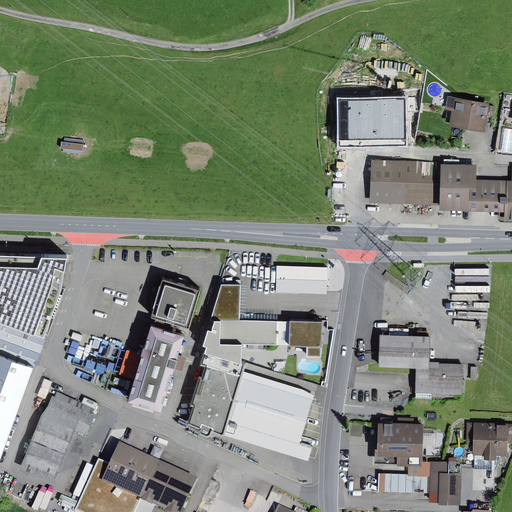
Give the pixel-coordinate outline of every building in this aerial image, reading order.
[(406,99),(339,99),(340,146),(406,146),(406,99)] [(490,106),(454,100),(449,128),(485,135),(490,106)] [(511,185),(473,184),(473,169),(442,167),(442,164),(372,161),(370,203),(440,206),(440,213),(503,216),(503,224),(511,224),(511,185)] [(0,449),(61,287),(66,254),(0,250),(0,449)] [(327,264),(275,263),(275,291),(327,291),(327,264)] [(200,285),(163,273),(152,309),(158,310),(181,318),(189,320),(200,285)] [(242,282),(222,281),(210,317),(220,317),(219,339),(291,341),(292,318),(241,316),(242,282)] [(152,319),(128,394),(161,404),(184,329),(178,327),(181,318),(158,310),(155,320),(152,319)] [(322,317),(292,316),(292,318),(291,341),(307,341),(306,351),(322,352),(322,317)] [(430,332),(379,331),(378,364),(416,365),(416,397),(430,397),(431,393),(465,393),(466,362),(430,361),(430,332)] [(139,352),(126,348),(119,373),(132,377),(139,352)] [(218,364),(206,361),(202,373),(199,372),(190,399),(193,400),(186,420),(199,424),(200,430),(206,432),(211,430),(212,427),(295,453),(313,397),(241,375),(242,372),(228,368),(228,365),(218,362),(218,364)] [(53,396),(22,465),(52,478),(74,429),(87,435),(96,415),(93,412),(95,408),(58,391),(55,397),(53,396)] [(398,420),(378,419),(377,449),(399,450),(398,461),(422,462),(423,421),(414,420),(414,416),(398,416),(398,420)] [(511,423),(509,423),(467,422),(466,442),(473,442),(473,453),(507,454),(508,441),(511,441),(511,423)] [(159,461),(120,442),(102,481),(128,493),(142,500),(159,461)] [(375,446),(351,445),(349,489),(427,492),(428,465),(374,463),(375,446)] [(484,466),(484,458),(475,458),(475,465),(484,466)] [(181,511),(198,479),(159,461),(142,500),(155,506),(168,511),(181,511)] [(447,461),(431,461),(430,491),(438,491),(438,503),(461,503),(461,471),(447,471),(447,461)] [(136,511),(142,500),(128,493),(121,509),(84,493),(75,511),(136,511)] [(152,511),(155,506),(142,500),(136,511),(152,511)]
